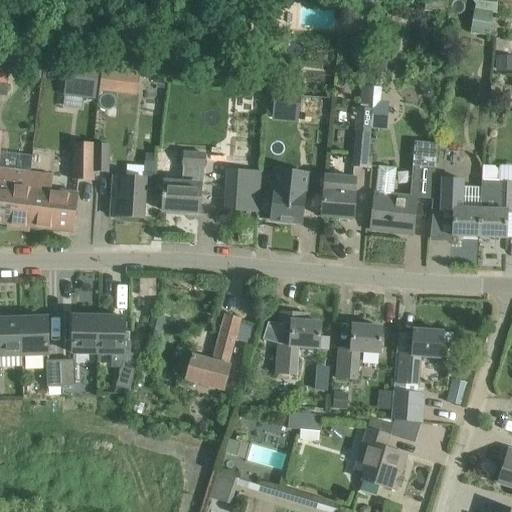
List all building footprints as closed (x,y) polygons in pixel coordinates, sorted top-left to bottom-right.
[(280,0),(290,9),(298,0),(280,0)] [(376,0),(355,0),(354,9),(375,12),(376,0)] [(425,0),(425,8),(448,10),(448,0),(425,0)] [(476,1),(471,34),(491,38),(494,13),(497,14),(498,3),(476,1)] [(501,59),(499,72),(510,73),(511,60),(501,59)] [(10,61),(0,60),(0,83),(8,84),(10,61)] [(102,70),(101,80),(116,82),(117,72),(102,70)] [(85,98),(96,100),(99,72),(88,71),(85,98)] [(283,75),(281,91),(296,93),(298,77),(283,75)] [(8,84),(0,83),(0,95),(8,96),(8,84)] [(361,98),(360,108),(371,109),(373,87),(362,86),(361,98)] [(389,102),(381,100),(381,96),(381,88),(373,87),(371,109),(370,128),(386,130),(389,102)] [(268,127),(282,128),(283,113),(268,111),(268,127)] [(367,168),(370,128),(356,127),(354,168),(367,168)] [(439,144),(416,142),(414,168),(437,170),(439,144)] [(94,181),(94,172),(94,143),(73,143),(73,180),(94,181)] [(94,143),(94,172),(108,173),(109,144),(94,143)] [(206,154),(183,152),(182,167),(190,167),(189,183),(165,181),(163,211),(199,213),(201,184),(199,184),(200,168),(205,168),(206,154)] [(396,169),(379,167),(371,231),(412,236),(416,195),(393,193),(396,169)] [(483,180),(483,188),(479,238),(506,239),(508,213),(511,212),(511,180),(499,181),(499,173),(494,167),(484,167),(483,180)] [(0,223),(40,228),(43,201),(22,198),(25,171),(0,168),(0,223)] [(298,172),(278,170),(275,191),(274,191),(271,220),(302,223),(305,194),(296,193),(298,172)] [(43,201),(40,228),(41,228),(73,232),(75,212),(78,194),(52,191),(54,175),(25,171),(22,198),(43,201)] [(144,178),(114,177),(112,216),(127,217),(129,222),(137,222),(140,218),(143,218),(145,190),(155,190),(156,174),(144,173),(144,178)] [(356,177),(326,175),(322,217),(353,220),(356,177)] [(453,236),(479,238),(483,188),(463,188),(463,180),(443,179),(442,211),(453,212),(453,236)] [(98,354),(99,315),(84,315),(84,317),(73,317),(72,353),(98,354)] [(114,316),(99,315),(98,354),(124,355),(125,318),(114,318),(114,316)] [(192,356),(186,379),(224,390),(230,366),(228,366),(228,365),(241,320),(226,315),(213,362),(192,356)] [(36,316),(21,317),(22,356),(48,355),(47,318),(36,319),(36,316)] [(0,356),(22,356),(21,317),(6,318),(6,320),(0,319),(0,356)] [(321,323),(292,321),(290,346),(278,345),(276,373),(296,375),(298,348),(319,349),(321,323)] [(382,328),(353,325),(350,350),(339,349),(337,379),(359,380),(360,353),(380,355),(382,328)] [(456,333),(414,330),(412,354),(400,353),(398,383),(418,385),(420,357),(454,360),(456,333)] [(75,360),(61,361),(61,386),(76,386),(75,360)] [(61,386),(61,361),(47,361),(47,387),(61,386)] [(137,365),(123,362),(116,387),(130,390),(137,365)] [(451,379),(446,402),(462,406),(468,383),(451,379)] [(348,390),(334,389),(332,406),(346,407),(348,390)] [(421,423),(424,395),(393,392),(390,421),(421,423)] [(289,413),(288,426),(318,427),(319,414),(298,413),(289,413)] [(393,425),(371,418),(355,467),(365,470),(362,478),(397,490),(398,487),(400,488),(403,477),(401,477),(407,455),(386,449),(393,425)] [(248,445),(229,439),(225,453),(245,459),(248,445)] [(511,451),(509,450),(499,483),(511,486),(511,451)] [(240,479),(218,472),(210,498),(232,504),(240,479)]
